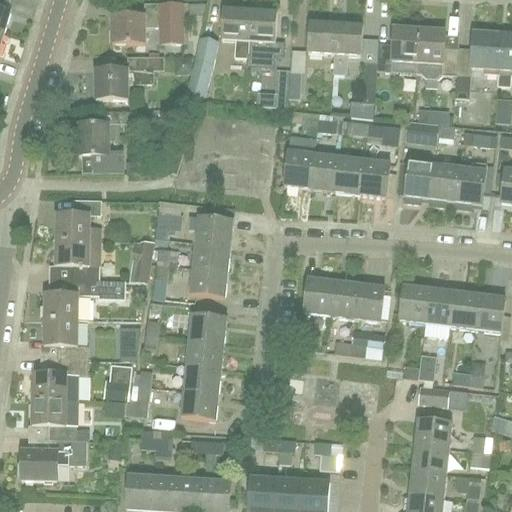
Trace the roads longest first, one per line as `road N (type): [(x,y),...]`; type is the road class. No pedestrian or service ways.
road 1 (residential): [(263,343),(273,242),(511,264)]
road 2 (residential): [(0,197),(59,0)]
